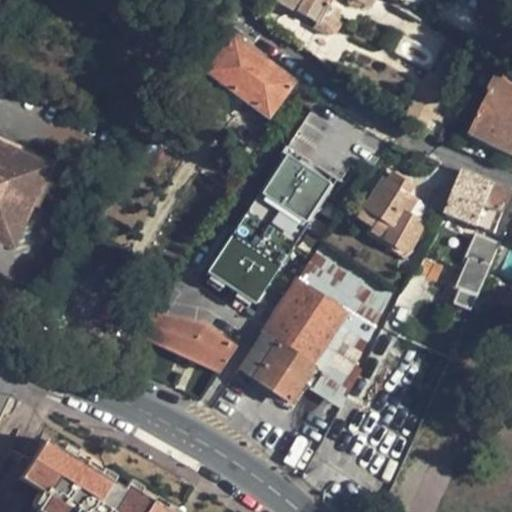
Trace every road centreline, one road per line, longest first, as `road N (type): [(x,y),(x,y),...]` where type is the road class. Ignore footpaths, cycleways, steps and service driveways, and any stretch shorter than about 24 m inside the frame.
road 1 (residential): [(511,180),(400,132),(219,0)]
road 2 (secondary): [(0,358),(120,400),(245,469),(301,511)]
